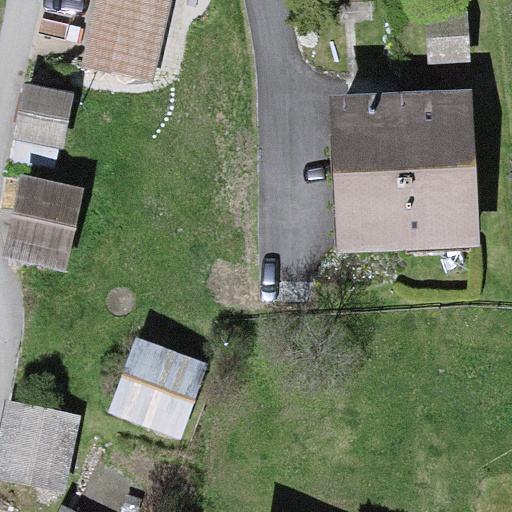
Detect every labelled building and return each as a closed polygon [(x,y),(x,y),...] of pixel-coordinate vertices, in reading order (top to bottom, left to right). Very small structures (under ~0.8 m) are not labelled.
[(146,72),(164,0),(102,0),(88,57),(146,72)] [(428,18),(430,60),(464,58),(462,16),(428,18)] [(67,97),(29,89),(19,136),(58,143),(67,97)] [(461,97),(336,105),(344,245),(469,238),(461,97)] [(77,194),(26,183),(10,252),(61,263),(77,194)] [(201,367),(138,344),(114,407),(177,431),(201,367)] [(74,420),(12,408),(0,469),(0,475),(60,488),(74,420)]
